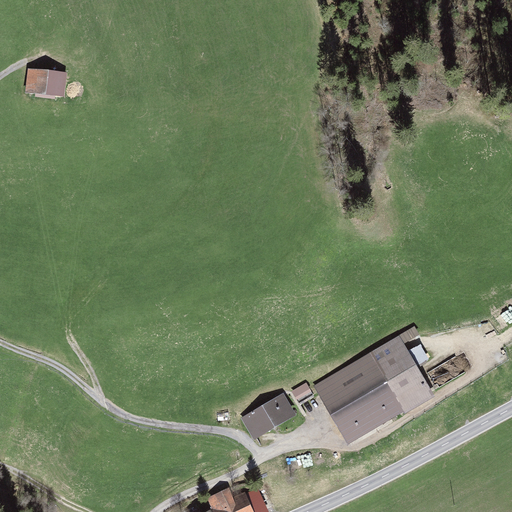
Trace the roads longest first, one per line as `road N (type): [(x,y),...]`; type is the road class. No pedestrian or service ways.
road 1 (track): [(0,342),(64,371),(112,413),(246,440),(262,460)]
road 2 (tertiary): [(311,511),(511,410)]
road 3 (track): [(158,511),(321,432)]
